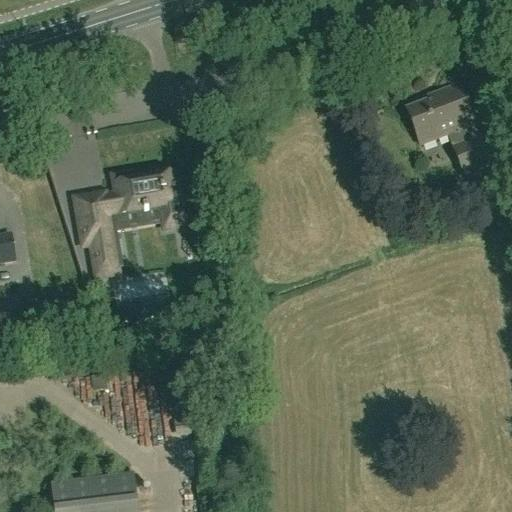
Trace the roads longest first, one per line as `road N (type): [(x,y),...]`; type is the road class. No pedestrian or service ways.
road 1 (residential): [(0,121),(167,98),(148,11)]
road 2 (primary): [(0,55),(148,11)]
